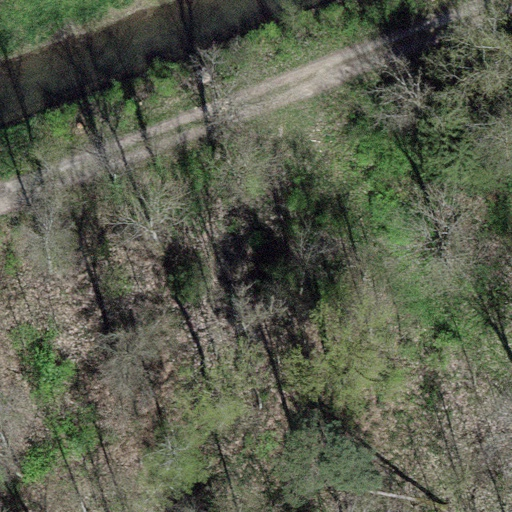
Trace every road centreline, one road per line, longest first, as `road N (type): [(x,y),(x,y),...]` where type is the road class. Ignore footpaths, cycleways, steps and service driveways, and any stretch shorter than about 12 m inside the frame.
road 1 (track): [(0,198),(511,4)]
road 2 (track): [(250,103),(511,362)]
